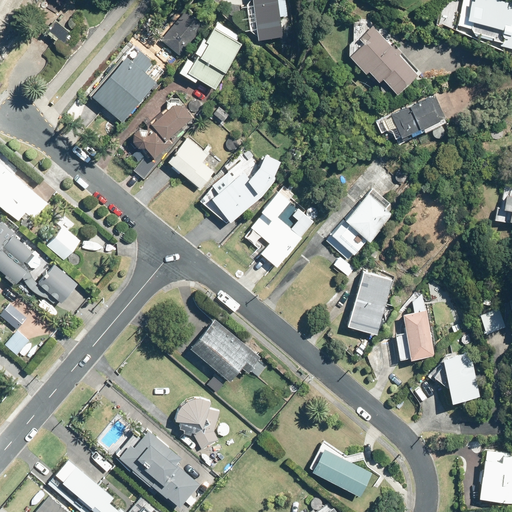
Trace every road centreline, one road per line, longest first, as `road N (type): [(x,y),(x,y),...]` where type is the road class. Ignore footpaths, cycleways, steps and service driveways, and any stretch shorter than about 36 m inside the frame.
road 1 (residential): [(175,248),(402,433),(419,460),(424,511)]
road 2 (residential): [(175,248),(0,455)]
road 3 (residential): [(16,116),(175,248)]
